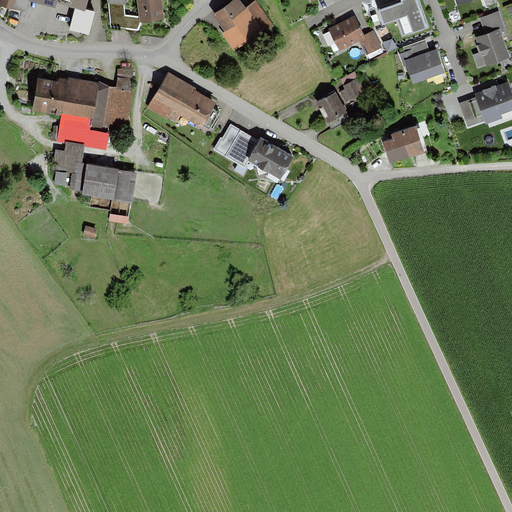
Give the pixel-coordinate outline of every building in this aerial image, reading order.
[(56,3),(75,9),(85,11),(86,9),(88,0),(0,0),(0,4),(21,10),(21,9),(27,11),(30,1),(55,8),(56,3)] [(161,0),(137,0),(140,16),(140,22),(142,22),(164,18),(161,0)] [(222,34),(238,54),(275,27),(256,2),(246,9),(240,0),(233,0),(213,15),(225,32),(222,34)] [(402,0),(403,1),(380,9),(385,23),(398,18),(404,36),(427,28),(416,0),(402,0)] [(140,22),(140,16),(125,15),(124,4),(109,3),(111,26),(127,28),(127,29),(138,30),(142,22),(140,22)] [(96,12),(86,9),(85,11),(75,9),(69,30),(89,35),(96,12)] [(480,19),(486,34),(499,28),(501,33),(507,30),(499,11),(480,19)] [(354,15),(328,29),(341,52),(360,42),(367,55),(381,47),(372,30),(364,34),(354,15)] [(501,33),(499,28),(486,34),(475,38),(479,46),(477,46),(480,52),(473,55),(478,68),(486,65),(487,67),(510,58),(501,33)] [(394,39),(386,42),(389,51),(397,48),(394,39)] [(405,53),(399,54),(403,66),(407,65),(413,83),(443,73),(436,50),(429,52),(425,40),(403,47),(405,53)] [(59,82),(40,78),(34,110),(62,115),(57,141),(66,143),(66,142),(85,145),(85,147),(106,150),(109,134),(102,132),(103,127),(127,131),(134,92),(131,91),(134,71),(118,69),(116,84),(100,81),(99,83),(68,78),(68,80),(60,79),(59,82)] [(345,89),(340,91),(346,102),(365,91),(355,72),(340,80),(345,89)] [(169,73),(148,107),(168,119),(169,117),(177,121),(180,115),(201,128),(203,126),(210,130),(220,113),(213,109),(216,103),(195,90),(196,89),(169,73)] [(511,91),(508,81),(475,93),(477,98),(485,120),(487,124),(503,119),(501,114),(511,110),(511,91)] [(335,92),(316,103),(328,123),(328,122),(333,129),(350,119),(346,112),(347,112),(335,92)] [(485,120),(477,98),(460,104),(468,126),(485,120)] [(221,138),(214,150),(245,167),(249,162),(257,166),(259,174),(268,172),(281,179),(294,157),(261,138),(260,141),(231,125),(223,139),(221,138)] [(392,140),(383,142),(390,163),(425,152),(417,126),(391,134),(392,140)] [(65,151),(57,149),(53,169),(56,170),(54,183),(65,185),(68,172),(72,173),(69,189),(83,191),(82,194),(132,203),(137,172),(82,163),(85,147),(85,145),(66,142),(66,143),(65,151)] [(129,217),(110,214),(109,221),(128,223),(129,217)] [(97,229),(86,226),(84,235),(95,237),(97,229)]
